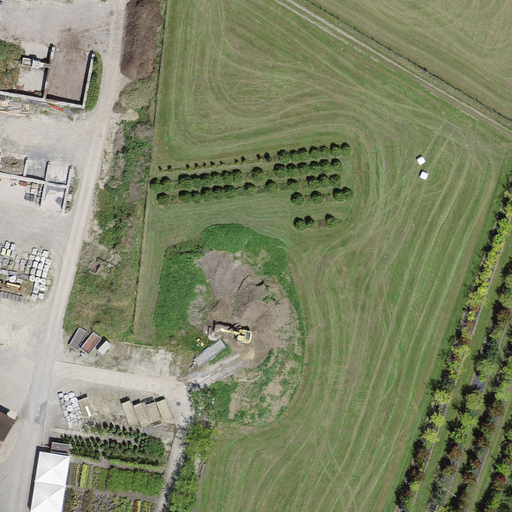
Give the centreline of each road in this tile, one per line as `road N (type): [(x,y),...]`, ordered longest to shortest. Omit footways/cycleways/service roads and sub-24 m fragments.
road 1 (track): [(121,0),(36,423),(7,510)]
road 2 (track): [(279,0),(511,138)]
road 3 (track): [(164,511),(186,416),(171,395),(47,369)]
